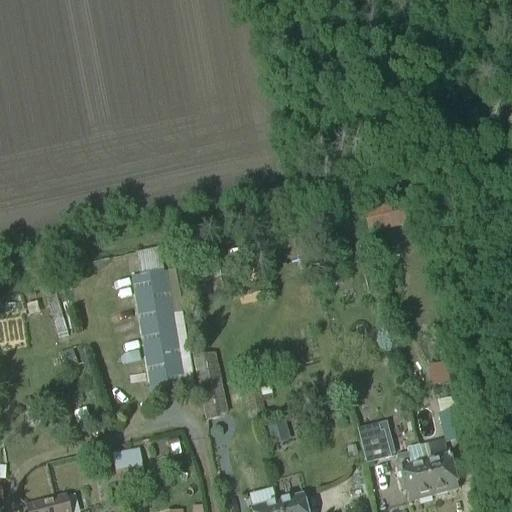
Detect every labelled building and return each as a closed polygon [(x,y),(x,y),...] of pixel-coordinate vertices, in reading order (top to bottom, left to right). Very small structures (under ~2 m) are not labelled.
[(368,235),(369,235),(411,225),(410,222),(422,219),(417,197),(363,209),(368,235)] [(347,243),(332,247),(336,262),(351,258),(347,243)] [(211,277),(197,279),(200,296),(232,289),(225,254),(209,257),(213,274),(211,277)] [(171,298),(167,272),(131,278),(151,396),(186,390),(175,321),(185,319),(180,297),(171,298)] [(373,272),(363,274),(368,295),(377,293),(373,272)] [(72,349),(61,353),(67,369),(78,364),(72,349)] [(260,391),(245,394),(251,419),(265,416),(260,391)] [(446,443),(465,438),(458,409),(439,413),(446,443)] [(284,424),(267,429),(272,448),(289,444),(284,424)] [(366,464),(392,458),(384,432),(360,439),(366,464)] [(137,469),(133,448),(132,442),(113,446),(117,473),(137,469)] [(408,454),(397,457),(409,503),(434,497),(425,465),(421,447),(407,451),(408,454)] [(459,490),(450,459),(425,465),(434,497),(459,490)] [(69,511),(64,495),(26,506),(28,511),(69,511)] [(276,502),(279,511),(307,511),(303,495),(276,502)] [(279,511),(276,502),(251,509),(252,511),(279,511)] [(350,511),(365,511),(364,502),(349,505),(350,511)]
